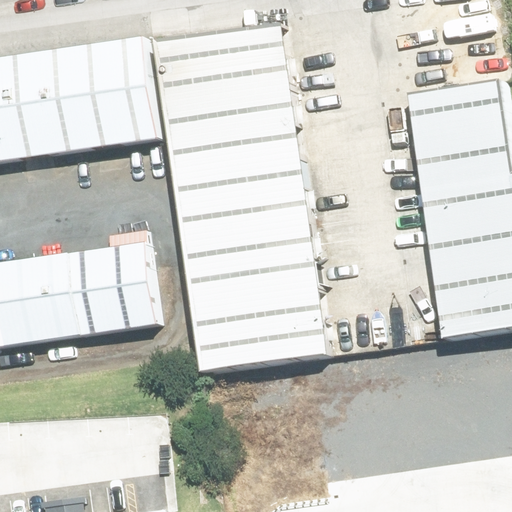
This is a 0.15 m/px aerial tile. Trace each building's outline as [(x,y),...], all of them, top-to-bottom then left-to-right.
[(271,20),(145,40),(199,378),(325,358),(271,20)] [(141,33),(0,55),(0,161),(158,137),(141,33)] [(494,74),(400,89),(440,338),(511,326),(511,170),(509,171),(494,74)] [(159,234),(0,259),(0,342),(172,316),(159,234)] [(157,511),(156,503),(95,511),(157,511)]
